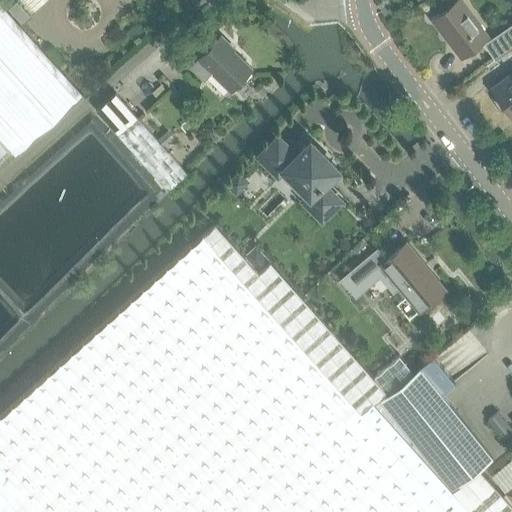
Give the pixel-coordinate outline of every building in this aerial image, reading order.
[(16,0),(8,8),(21,22),(29,14),(16,0)] [(460,57),(487,35),(459,0),(453,0),(430,19),(460,57)] [(0,164),(81,92),(0,3),(0,164)] [(211,71),(230,90),(251,68),(227,45),(229,43),(220,34),(189,65),(203,79),(211,71)] [(511,73),(491,88),(497,97),(495,102),(500,110),(506,109),(511,118),(511,117),(511,73)] [(96,109),(159,180),(167,189),(186,171),(163,145),(159,141),(157,138),(116,92),(96,109)] [(167,129),(157,138),(159,141),(163,145),(173,136),(167,129)] [(277,137),(256,158),(277,178),(283,173),(303,194),(298,199),(319,221),(340,200),(322,182),(336,168),(309,141),(295,155),(277,137)] [(215,223),(191,244),(352,428),(376,406),(470,511),(511,511),(511,501),(505,493),(490,476),(481,464),(492,456),(441,392),(454,381),(432,354),(417,366),(386,391),(380,384),(271,260),(259,270),(258,272),(215,223)] [(362,238),(351,248),(355,253),(367,243),(362,238)] [(417,310),(443,288),(406,242),(386,258),(377,246),(346,272),(356,284),(380,264),(417,310)] [(256,243),(244,254),(258,270),(270,260),(256,243)] [(470,511),(376,406),(352,428),(191,244),(0,410),(0,511),(470,511)] [(399,354),(374,374),(386,390),(411,370),(399,354)] [(503,438),(511,430),(511,428),(498,411),(488,419),(503,438)]
